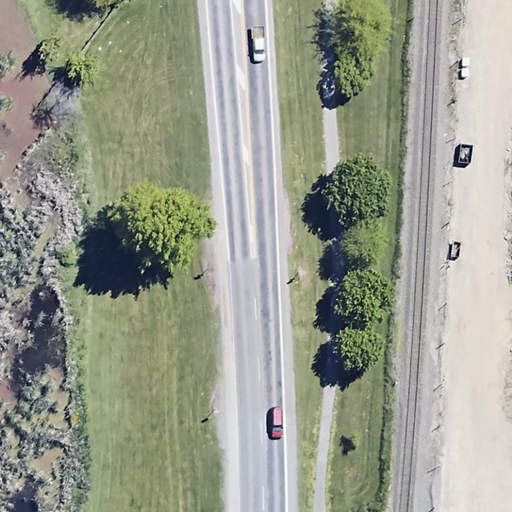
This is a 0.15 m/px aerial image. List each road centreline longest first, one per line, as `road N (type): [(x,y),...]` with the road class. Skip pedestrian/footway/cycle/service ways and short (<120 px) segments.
road 1 (trunk): [(263,511),(240,0)]
road 2 (unknown): [(497,511),(488,433),(495,206),(511,26)]
